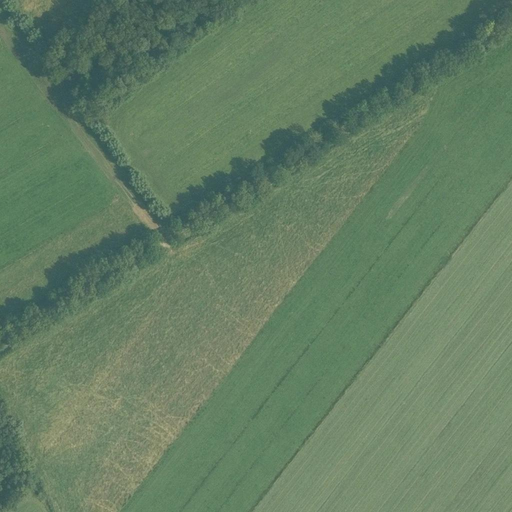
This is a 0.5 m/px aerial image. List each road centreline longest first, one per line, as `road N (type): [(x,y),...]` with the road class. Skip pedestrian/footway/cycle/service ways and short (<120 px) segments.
road 1 (track): [(511,20),(161,242)]
road 2 (track): [(161,242),(0,341)]
